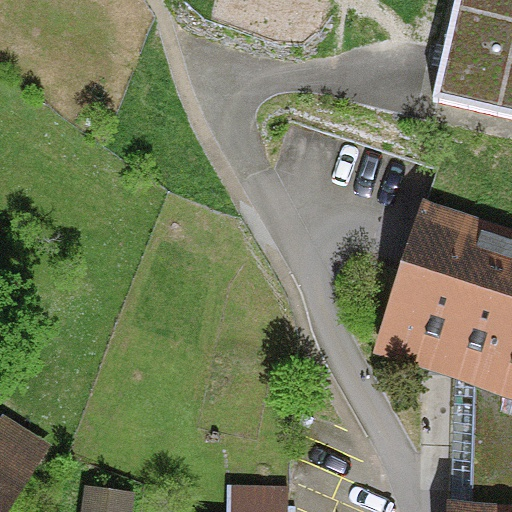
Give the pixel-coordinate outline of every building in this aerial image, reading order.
[(511,0),(455,0),(432,102),(511,120),(511,0)] [(511,373),(511,247),(418,217),(381,332),(454,355),(467,313),(490,320),(478,357),(497,363),(495,368),(511,373)] [(0,511),(4,511),(39,455),(0,430),(0,511)] [(121,511),(123,499),(88,494),(85,511),(121,511)] [(282,511),(283,496),(226,494),(226,511),(282,511)]
